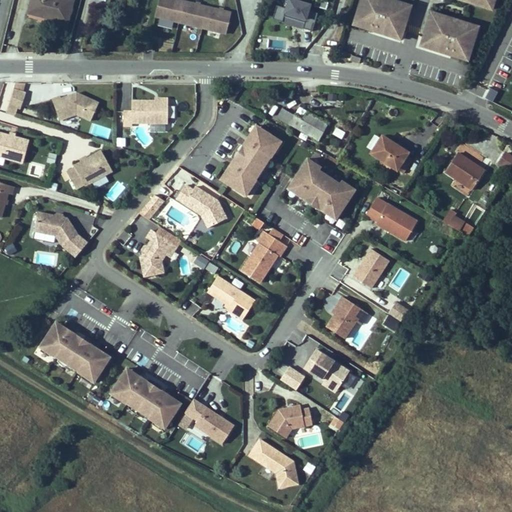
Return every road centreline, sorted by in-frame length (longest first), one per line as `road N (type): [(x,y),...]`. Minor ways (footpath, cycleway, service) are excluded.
road 1 (residential): [(207,65),(209,113),(107,239),(99,260),(253,364),(270,359),(313,286),(318,257)]
road 2 (tertiary): [(207,65),(382,80),(511,127)]
road 3 (track): [(0,359),(266,511)]
road 4 (tertiary): [(0,64),(207,65)]
